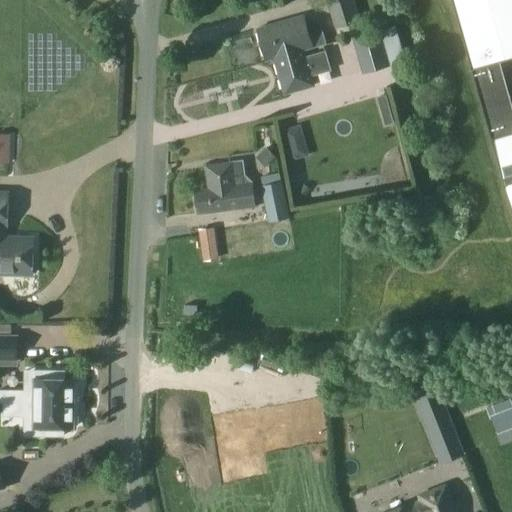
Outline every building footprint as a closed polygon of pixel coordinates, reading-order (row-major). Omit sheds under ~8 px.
[(326,0),(335,27),(358,20),(351,0),(326,0)] [(511,0),(452,0),(511,215),(511,105),(499,59),(511,55),(511,0)] [(323,48),(304,54),(303,50),(325,43),(319,23),(305,27),(302,15),(256,29),(266,61),(274,59),(284,94),(313,86),(310,74),(329,68),(323,48)] [(353,36),(363,72),(388,65),(378,29),(353,36)] [(246,65),(244,34),(223,35),(224,66),(246,65)] [(240,126),(224,130),(228,145),(244,140),(240,126)] [(291,162),(309,157),(300,126),(282,131),(291,162)] [(244,174),(243,162),(205,166),(208,189),(195,191),(197,213),(254,206),(252,183),(244,174)] [(281,182),(279,173),(260,177),(262,186),(260,186),(268,223),(289,218),(282,181),(281,182)] [(6,226),(7,194),(0,193),(0,273),(31,275),(33,239),(2,238),(2,226),(6,226)] [(0,359),(17,359),(17,336),(0,335),(0,359)] [(25,404),(78,404),(78,384),(73,384),(73,380),(64,380),(64,371),(35,371),(35,379),(25,379),(25,404)] [(254,412),(214,419),(224,479),(264,473),(258,437),(267,435),(269,448),(326,438),(320,401),(263,411),(265,424),(256,426),(254,412)] [(78,404),(25,404),(25,427),(34,428),(34,436),(64,436),(64,428),(73,428),(73,423),(78,424),(78,404)] [(0,489),(9,486),(1,461),(0,461),(0,489)] [(422,497),(424,502),(409,508),(409,507),(394,511),(453,511),(444,488),(422,497)] [(339,511),(333,493),(288,497),(289,511),(339,511)]
